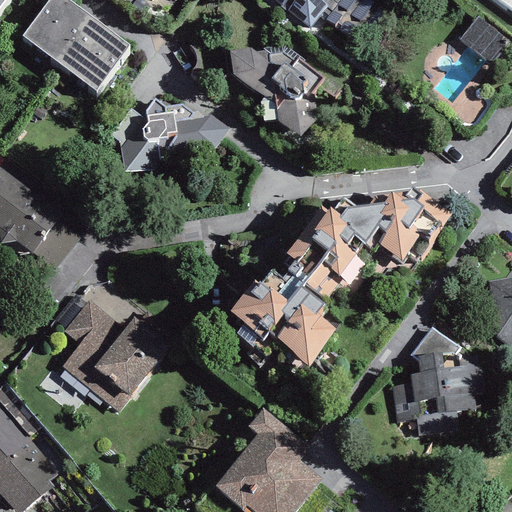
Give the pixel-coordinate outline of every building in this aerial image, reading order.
[(0,0),(0,18),(9,7),(0,0)] [(192,0),(141,0),(173,25),(192,0)] [(274,0),(315,32),(335,8),(376,40),(394,18),(371,0),(274,0)] [(511,0),(490,0),(511,16),(511,0)] [(128,60),(54,5),(22,49),(96,104),(128,60)] [(511,48),(511,36),(483,19),(468,43),(502,64),(511,48)] [(301,142),(321,124),(314,104),(323,80),(264,50),(234,53),(236,77),(279,105),(279,128),(301,142)] [(142,124),(131,115),(111,142),(119,147),(125,182),(154,177),(162,164),(216,155),(230,135),(211,120),(203,122),(198,118),(192,119),(182,111),(164,114),(154,107),(142,124)] [(0,182),(0,243),(26,262),(55,222),(0,182)] [(267,331),(312,362),(329,337),(307,322),(371,231),(407,256),(421,237),(387,213),(343,220),(327,215),(293,264),(302,270),(285,294),(268,282),(239,325),(260,340),(267,331)] [(511,281),(501,282),(504,340),(511,339),(511,281)] [(69,365),(123,411),(172,353),(133,320),(127,327),(94,299),(67,330),(85,345),(69,365)] [(410,386),(392,388),(397,425),(415,423),(417,438),(459,432),(457,415),(476,413),(474,398),(485,397),(481,368),(478,368),(477,359),(458,362),(453,358),(442,359),(442,356),(416,360),(418,376),(409,378),(410,386)] [(0,492),(19,511),(22,511),(62,473),(0,409),(0,492)] [(223,490),(251,511),(303,511),(327,484),(305,466),(316,452),(268,413),(254,429),(265,438),(223,490)] [(511,511),(511,503),(507,500),(498,511),(511,511)]
